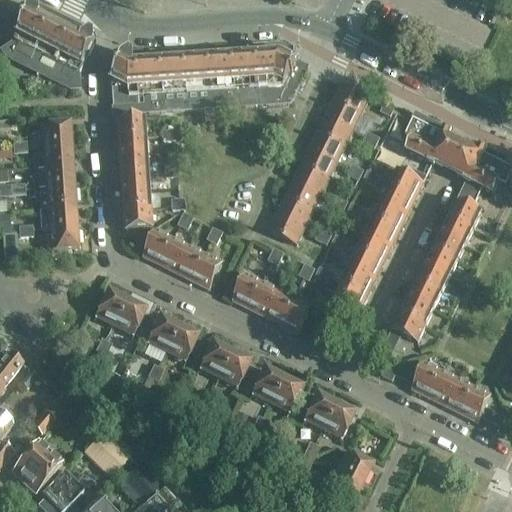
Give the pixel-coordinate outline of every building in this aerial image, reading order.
[(29,72),(46,38),(43,36),(50,21),(40,15),(40,12),(36,10),(30,15),(15,44),(2,53),(7,60),(29,72)] [(49,82),(66,48),(69,50),(77,34),(50,21),(43,36),(46,38),(29,72),(49,82)] [(80,77),(95,47),(94,39),(91,37),(88,39),(77,34),(69,50),(66,48),(49,82),(71,93),(81,92),(80,77)] [(284,88),(296,65),(291,62),(292,59),(292,55),(286,53),(261,54),(262,74),(259,74),(260,92),(282,91),(284,88)] [(260,92),(259,74),(262,74),(261,54),(236,56),(237,76),(235,76),(237,110),(261,109),(260,92)] [(237,110),(235,76),(237,76),(236,56),(212,58),(213,77),(210,78),(212,112),(237,110)] [(142,117),(139,82),(141,82),(140,62),(134,63),(133,59),(130,57),(123,61),(112,84),(115,119),(142,117)] [(212,112),(210,78),(213,77),(212,58),(188,59),(189,79),(186,79),(188,114),(212,112)] [(188,114),(186,79),(189,79),(188,59),(164,61),(166,80),(163,80),(165,115),(188,114)] [(165,115),(163,80),(166,80),(164,61),(140,62),(141,82),(139,82),(142,117),(165,115)] [(297,95),(309,71),(296,65),(284,88),(297,95)] [(291,107),(297,95),(284,88),(282,91),(260,92),(261,109),(291,107)] [(361,119),(369,102),(342,89),(339,96),(337,97),(334,102),(335,104),(334,105),(361,119)] [(353,135),(361,119),(334,105),(334,106),(332,107),(329,113),(329,115),(326,122),(353,135)] [(390,119),(393,114),(384,110),(381,115),(390,119)] [(506,161),(481,149),(478,154),(466,148),(450,140),(452,135),(416,117),(413,122),(412,122),(412,124),(413,124),(407,137),(405,136),(405,138),(413,142),(406,156),(408,157),(409,156),(429,165),(428,167),(435,170),(436,168),(453,176),(465,182),(463,184),(471,188),(471,187),(491,196),(490,197),(492,198),(499,185),(507,189),(508,187),(507,186),(511,176),(511,171),(503,167),(506,161)] [(148,141),(147,122),(117,124),(118,133),(120,133),(121,142),(148,141)] [(345,151),(353,135),(326,122),(323,128),(321,129),(318,135),(319,137),(318,138),(345,151)] [(74,148),(72,127),(46,128),(48,150),(74,148)] [(370,148),(374,139),(369,137),(364,146),(370,148)] [(337,167),(345,151),(318,138),(318,139),(316,140),(313,145),(313,147),(310,154),(337,167)] [(375,151),(379,142),(374,139),(370,148),(375,151)] [(149,159),(148,141),(121,142),(121,152),(119,152),(120,160),(149,159)] [(75,169),(74,148),(48,150),(49,171),(75,169)] [(329,183),(337,167),(310,154),(307,160),(305,161),(303,167),(303,169),(302,170),(329,183)] [(150,177),(149,159),(120,160),(120,169),(122,169),(123,178),(150,177)] [(76,190),(75,174),(75,169),(49,171),(50,192),(76,190)] [(354,181),(358,172),(353,169),(348,178),(354,181)] [(321,199),(329,183),(302,170),(302,171),(300,172),(297,178),(298,180),(294,186),(321,199)] [(359,183),(363,174),(358,172),(354,181),(359,183)] [(423,187),(426,180),(412,173),(409,180),(423,187)] [(370,187),(374,178),(369,175),(364,184),(370,187)] [(423,187),(409,180),(398,175),(390,191),(414,203),(418,195),(420,196),(424,188),(423,187)] [(151,194),(150,177),(123,178),(124,188),(121,188),(122,196),(151,194)] [(375,189),(379,180),(374,178),(370,187),(375,189)] [(313,216),(321,199),(294,186),(291,193),(289,194),(287,199),(287,201),(286,202),(313,216)] [(78,211),(76,190),(50,192),(52,213),(78,211)] [(410,212),(414,203),(390,191),(382,207),(408,220),(412,213),(410,212)] [(152,212),(151,194),(122,196),(122,205),(125,205),(125,214),(152,212)] [(471,211),(475,204),(461,197),(457,204),(471,211)] [(338,213),(342,204),(337,201),(332,210),(338,213)] [(305,232),(313,216),(286,202),(286,203),(284,204),(281,210),(282,212),(278,218),(305,232)] [(474,233),(482,216),(471,211),(457,204),(456,203),(452,211),(454,212),(449,221),(474,233)] [(343,216),(347,207),(342,204),(338,213),(343,216)] [(354,219),(358,210),(353,207),(348,216),(354,219)] [(404,228),(408,220),(382,207),(374,223),(398,236),(402,227),(404,228)] [(359,222),(363,213),(358,210),(354,219),(359,222)] [(79,232),(78,216),(78,211),(52,213),(53,234),(79,232)] [(153,231),(152,212),(125,214),(126,224),(124,224),(124,233),(153,231)] [(191,228),(193,222),(185,218),(182,223),(191,228)] [(297,248),(305,232),(278,218),(275,225),(273,226),(271,231),(271,234),(270,235),(297,248)] [(466,249),(474,233),(449,221),(445,229),(443,228),(440,236),(466,249)] [(188,233),(191,228),(182,223),(179,229),(188,233)] [(394,244),(398,236),(374,223),(366,240),(392,253),(396,245),(394,244)] [(81,253),(79,232),(53,234),(55,255),(81,253)] [(220,242),(223,237),(214,232),(211,238),(220,242)] [(322,245),(326,236),(321,234),(316,243),(322,245)] [(161,268),(173,244),(157,236),(144,262),(152,266),(153,264),(161,268)] [(327,248),(332,239),(326,236),(322,245),(327,248)] [(458,265),(466,249),(440,236),(436,244),(438,244),(434,253),(458,265)] [(217,248),(220,242),(211,238),(208,243),(217,248)] [(388,260),(392,253),(366,240),(358,256),(382,268),(386,259),(388,260)] [(337,253),(341,244),(336,241),(332,250),(337,253)] [(176,278),(189,252),(173,244),(161,268),(170,272),(169,274),(176,278)] [(342,256),(345,250),(347,247),(341,244),(337,253),(342,256)] [(194,284),(206,260),(189,252),(176,278),(184,282),(185,280),(194,284)] [(281,263),(283,257),(274,253),(272,258),(281,263)] [(450,281),(458,265),(434,253),(429,261),(427,260),(424,268),(450,281)] [(378,276),(382,268),(358,256),(350,272),(376,285),(380,277),(378,276)] [(278,268),(281,263),(272,258),(269,264),(278,268)] [(215,282),(222,268),(206,260),(194,284),(202,288),(201,290),(209,294),(211,291),(218,294),(222,286),(215,282)] [(312,278),(314,273),(305,268),(303,274),(312,278)] [(442,297),(450,281),(424,268),(420,276),(422,277),(418,285),(442,297)] [(327,286),(331,277),(320,272),(316,281),(327,286)] [(372,293),(376,285),(350,272),(342,288),(366,300),(370,292),(372,293)] [(309,284),(312,278),(303,274),(300,279),(309,284)] [(251,312),(263,288),(246,280),(239,294),(231,290),(227,299),(235,303),(233,306),(241,310),(242,308),(251,312)] [(434,313),(442,297),(418,285),(413,294),(411,293),(408,300),(434,313)] [(266,322),(279,296),(263,288),(251,312),(259,316),(258,318),(266,322)] [(362,308),(366,300),(342,288),(334,304),(360,317),(364,309),(362,308)] [(115,327),(127,304),(108,295),(96,318),(115,327)] [(283,328),(295,304),(279,296),(266,322),(273,326),(274,324),(283,328)] [(426,330),(434,313),(408,300),(404,308),(406,309),(402,318),(426,330)] [(134,337),(146,313),(127,304),(115,327),(134,337)] [(298,338),(311,312),(295,304),(283,328),(291,333),(290,334),(298,338)] [(418,346),(426,330),(402,318),(397,326),(395,325),(391,333),(392,333),(402,338),(418,346)] [(167,353),(179,330),(160,321),(148,344),(167,353)] [(186,363),(198,339),(179,330),(167,353),(186,363)] [(402,338),(392,333),(390,337),(400,342),(402,338)] [(400,342),(390,337),(389,341),(398,346),(400,342)] [(397,349),(398,346),(389,341),(387,344),(397,349)] [(105,359),(111,348),(102,343),(96,354),(105,359)] [(395,353),(397,349),(387,344),(385,348),(395,353)] [(220,379),(231,356),(212,346),(200,369),(220,379)] [(393,357),(395,353),(385,348),(383,352),(393,357)] [(393,357),(383,352),(381,356),(391,360),(393,357)] [(0,396),(23,367),(10,356),(0,369),(0,396)] [(239,388),(250,365),(231,356),(220,379),(239,388)] [(104,371),(107,364),(101,361),(98,368),(104,371)] [(401,381),(406,371),(401,368),(398,375),(396,378),(401,381)] [(430,401),(442,377),(426,368),(421,378),(416,388),(413,395),(421,399),(422,397),(430,401)] [(158,384),(163,374),(154,369),(149,380),(158,384)] [(387,382),(392,372),(386,370),(382,380),(387,382)] [(406,383),(411,373),(406,371),(401,381),(406,383)] [(272,405),(283,381),(264,372),(253,395),(272,405)] [(396,378),(398,375),(392,372),(387,382),(393,385),(396,378)] [(411,385),(416,376),(411,373),(406,383),(411,385)] [(416,388),(421,378),(416,376),(411,385),(416,388)] [(445,411),(458,385),(442,377),(430,401),(438,405),(437,407),(445,411)] [(115,389),(118,383),(109,378),(106,385),(115,389)] [(291,414),(302,391),(283,381),(272,405),(291,414)] [(462,417),(474,393),(458,385),(445,411),(453,415),(454,413),(462,417)] [(486,410),(491,401),(474,393),(462,417),(471,421),(470,423),(478,427),(481,420),(486,410)] [(210,410),(215,399),(206,395),(201,406),(210,410)] [(324,431),(335,407),(316,398),(305,421),(324,431)] [(343,440),(353,419),(354,417),(335,407),(324,431),(343,440)] [(486,423),(491,413),(486,410),(481,420),(486,423)] [(491,425),(496,415),(491,413),(486,423),(491,425)] [(496,427),(501,418),(496,415),(491,425),(496,427)] [(42,438),(54,424),(45,416),(33,430),(42,438)] [(506,420),(504,419),(501,418),(496,427),(501,430),(502,427),(506,420)] [(262,436),(267,425),(258,421),(253,432),(262,436)] [(0,446),(12,433),(0,422),(0,447),(1,447),(0,446)] [(503,440),(508,430),(502,427),(501,430),(498,437),(503,440)] [(511,435),(511,432),(508,430),(503,440),(509,442),(511,435)] [(130,461),(104,436),(85,456),(91,462),(110,481),(130,461)] [(0,474),(14,458),(1,447),(0,447),(0,474)] [(309,473),(320,451),(311,447),(300,468),(309,473)] [(37,499),(62,471),(37,449),(12,477),(25,489),(26,493),(31,497),(35,497),(37,499)] [(363,488),(372,469),(349,457),(339,476),(363,488)] [(160,493),(138,470),(125,482),(147,505),(160,493)] [(353,507),(363,488),(339,476),(330,495),(353,507)] [(68,511),(75,505),(83,497),(64,478),(35,507),(34,507),(38,511),(68,511)] [(167,511),(177,504),(167,493),(145,511),(167,511)]
